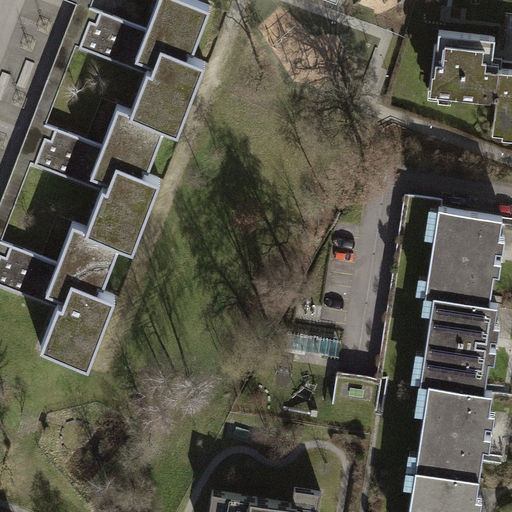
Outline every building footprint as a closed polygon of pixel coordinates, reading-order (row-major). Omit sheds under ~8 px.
[(93,0),(73,0),(77,1),(0,205),(0,247),(0,246),(3,241),(32,163),(44,130),(46,125),(76,46),(89,13),(91,7),(93,1),(93,0)] [(42,347),(88,364),(114,297),(99,291),(117,243),(131,249),(157,179),(144,174),(162,126),(175,131),(205,62),(191,57),(210,5),(195,0),(158,0),(148,28),(133,23),(91,7),(89,13),(76,46),(146,73),(129,110),(116,105),(101,146),(46,125),(44,130),(32,163),(103,189),(88,227),(73,221),(58,262),(3,241),(0,246),(0,247),(0,283),(58,306),(42,347)] [(110,0),(110,3),(139,13),(142,0),(110,0)] [(511,70),(485,68),(486,60),(494,61),(496,36),(439,30),(437,44),(435,44),(434,56),(436,56),(432,93),(498,100),(495,132),(503,132),(503,136),(511,137),(511,70)] [(502,219),(430,209),(425,239),(435,240),(429,281),(419,279),(416,295),(426,296),(489,305),(494,276),(500,276),(502,264),(496,263),(497,252),(504,253),(506,241),(499,240),(502,219)] [(489,305),(426,296),(423,317),(432,318),(427,355),(417,353),(413,383),(420,384),(486,393),(490,363),(496,364),(498,351),(492,350),(494,339),(501,340),(502,328),(495,327),(498,307),(489,305)] [(380,381),(337,375),(333,407),(375,413),(380,381)] [(486,393),(420,384),(416,414),(425,415),(419,456),(409,454),(407,469),(480,480),(484,450),(490,451),(492,438),(486,437),(488,426),(495,428),(497,415),(490,414),(493,394),(486,393)] [(480,480),(407,469),(404,490),(413,492),(410,511),(481,511),(484,501),(477,500),(480,480)] [(313,511),(318,488),(294,483),(291,497),(212,484),(208,510),(216,511),(313,511)]
